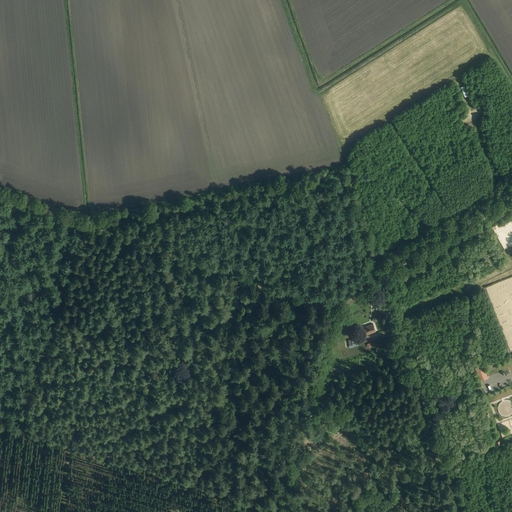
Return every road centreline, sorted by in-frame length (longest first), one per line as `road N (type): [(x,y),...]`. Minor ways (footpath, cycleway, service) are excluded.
road 1 (track): [(0,196),(332,312)]
road 2 (track): [(271,511),(275,506),(0,430)]
road 3 (track): [(455,511),(374,283)]
road 4 (track): [(276,511),(332,312)]
road 5 (track): [(374,283),(511,192)]
